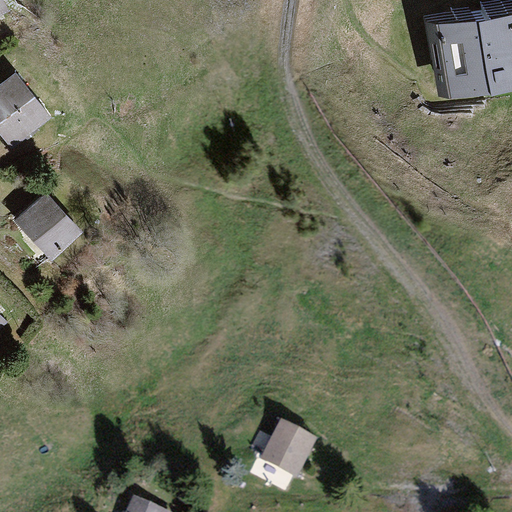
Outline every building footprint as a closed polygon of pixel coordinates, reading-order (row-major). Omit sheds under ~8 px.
[(511,0),(496,0),(414,13),(431,87),(511,76),(511,0)] [(5,70),(0,74),(0,137),(8,147),(43,115),(5,70)] [(38,194),(7,221),(42,266),(77,237),(38,194)] [(317,443),(275,425),(257,465),(299,483),(317,443)] [(153,511),(127,502),(123,511),(153,511)]
